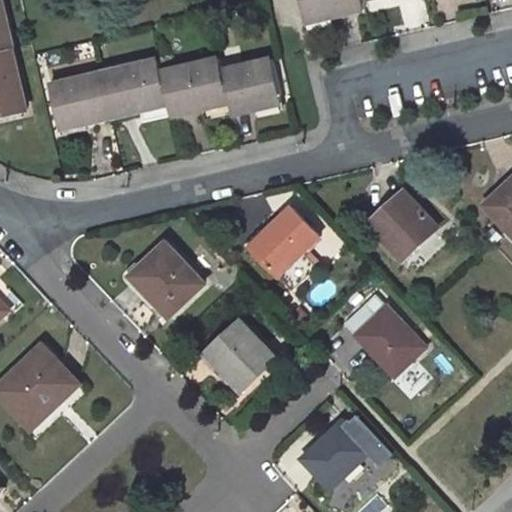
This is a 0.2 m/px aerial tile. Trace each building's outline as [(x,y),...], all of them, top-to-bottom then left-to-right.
[(4,0),(0,0),(0,49),(15,46),(4,0)] [(303,0),(309,23),(367,9),(365,0),(303,0)] [(0,49),(0,117),(30,110),(15,46),(0,49)] [(221,56),(163,70),(170,102),(173,115),(231,101),(223,67),(221,56)] [(284,101),(273,56),(223,67),(231,101),(235,113),(284,101)] [(163,70),(160,58),(103,71),(113,116),(170,102),(163,70)] [(103,71),(54,83),(63,128),(113,116),(103,71)] [(511,177),(485,203),(511,230),(511,177)] [(439,226),(405,190),(370,223),(404,258),(439,226)] [(321,236),(293,207),(252,246),(290,286),(305,272),(295,262),(321,236)] [(207,284),(168,241),(132,274),(171,316),(207,284)] [(426,345),(377,294),(347,322),(396,373),(426,345)] [(0,315),(8,309),(0,299),(0,315)] [(278,358),(243,319),(208,352),(243,390),(278,358)] [(80,382),(45,343),(0,385),(0,392),(33,427),(80,382)] [(332,488),(380,443),(359,419),(349,428),(343,420),(304,457),(332,488)]
